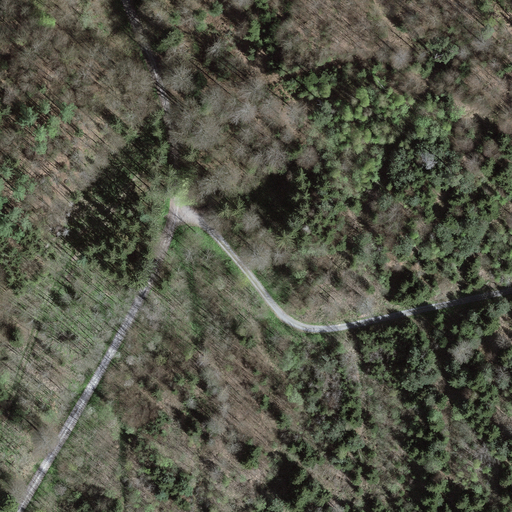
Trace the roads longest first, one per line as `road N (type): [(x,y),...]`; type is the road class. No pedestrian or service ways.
road 1 (track): [(511,292),(323,323),(297,316),(179,198)]
road 2 (track): [(179,198),(144,292),(16,511)]
road 3 (track): [(127,0),(167,119),(179,198)]
